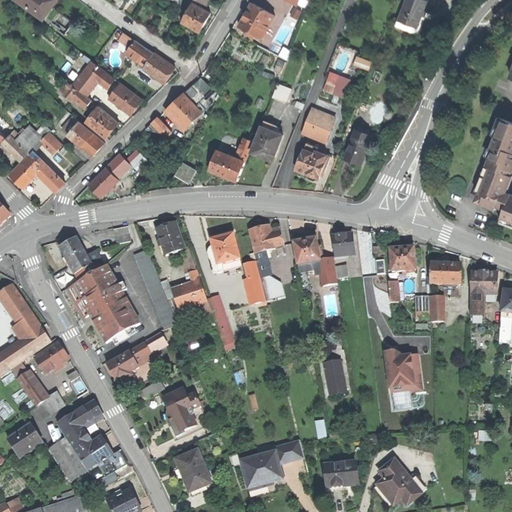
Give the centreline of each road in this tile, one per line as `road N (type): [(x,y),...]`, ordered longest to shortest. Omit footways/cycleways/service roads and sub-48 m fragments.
road 1 (residential): [(375,217),(243,200),(64,222)]
road 2 (residential): [(164,511),(19,237)]
road 3 (residential): [(64,222),(67,193),(191,74)]
road 4 (residential): [(191,74),(91,0)]
